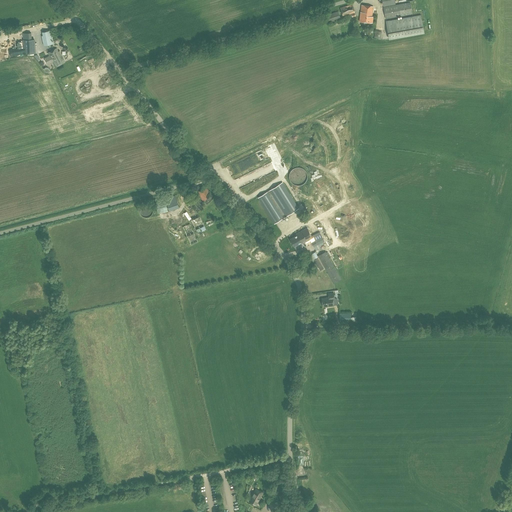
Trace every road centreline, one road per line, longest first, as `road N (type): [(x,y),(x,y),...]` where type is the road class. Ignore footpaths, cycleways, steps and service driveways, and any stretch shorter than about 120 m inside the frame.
road 1 (tertiary): [(306,511),(289,438),(303,325),(297,281),(280,250),(204,176)]
road 2 (unclassified): [(122,74),(351,0)]
road 3 (unclassified): [(0,233),(204,176)]
road 4 (track): [(488,323),(303,325)]
road 5 (tertiary): [(204,176),(122,74)]
